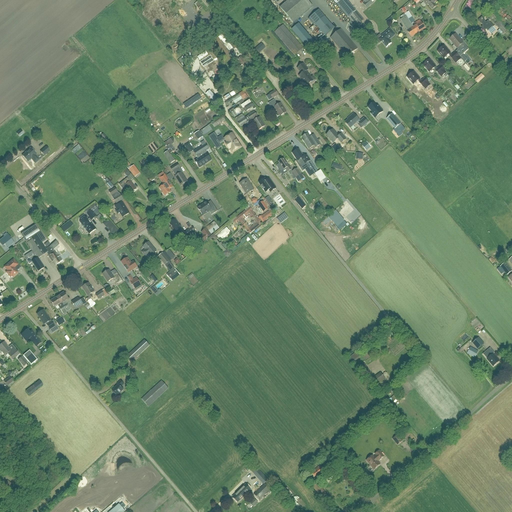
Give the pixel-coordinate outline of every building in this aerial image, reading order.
[(293,23),(313,7),(306,0),(289,0),(280,8),(293,23)] [(346,0),(340,0),(336,3),(348,17),(349,16),(358,26),(364,21),(356,11),(346,0)] [(421,0),(425,4),(426,3),(432,10),(436,6),(433,3),(436,1),(434,0),(421,0)] [(325,36),(332,30),(317,12),(310,18),(325,36)] [(411,37),(417,34),(425,29),(421,22),(421,23),(420,20),(414,24),(415,26),(413,27),(409,20),(412,18),(409,12),(401,17),(402,19),(400,19),(407,31),(411,37)] [(486,23),(484,21),(484,20),(482,18),(479,21),(483,26),(481,28),(483,29),(485,28),(488,31),(493,27),(488,21),(486,23)] [(500,30),(499,31),(502,35),(507,31),(500,21),(496,23),(500,30)] [(299,24),(292,30),(308,49),(315,43),(299,24)] [(295,55),(302,49),(283,26),(275,32),(295,55)] [(349,56),(357,49),(341,29),(330,38),(340,50),(341,49),(344,53),(345,52),(349,56)] [(395,35),(390,29),(380,37),(383,40),(381,42),(386,48),(391,44),(388,40),(395,35)] [(455,34),(449,40),(458,50),(456,52),(460,56),(459,57),(464,62),(467,60),(462,55),(466,51),(461,45),(463,43),(455,34)] [(323,47),(318,41),(313,46),(319,52),(323,47)] [(260,45),(255,49),(259,53),(265,48),(263,46),(262,47),(260,45)] [(455,64),(457,63),(460,66),(464,63),(455,53),(452,56),(450,54),(450,53),(444,46),(438,52),(444,59),(449,55),(451,57),(450,57),(455,64)] [(210,55),(199,62),(203,68),(214,61),(210,55)] [(245,65),(247,64),(241,57),(237,60),(239,61),(237,63),(240,67),(242,66),(243,67),(245,65)] [(441,77),(446,73),(441,66),(437,69),(435,67),(436,67),(430,60),(423,66),(429,73),(434,68),(436,70),(436,71),(441,77)] [(297,69),(299,71),(302,74),(299,77),(307,86),(310,83),(311,84),(315,81),(312,77),(311,78),(306,71),(308,70),(303,64),(297,69)] [(425,89),(430,85),(425,79),(421,82),(419,80),(420,79),(414,72),(407,78),(413,85),(419,81),(420,82),(420,83),(425,89)] [(481,74),(474,80),(477,84),(484,78),(481,74)] [(219,101),(210,90),(205,94),(214,105),(219,101)] [(272,99),(278,95),(275,90),(269,94),(272,99)] [(242,99),(243,100),(247,97),(243,92),(239,94),(239,96),(232,100),(235,104),(242,99)] [(200,96),(185,104),(187,108),(202,99),(200,96)] [(272,110),(275,108),(278,113),(276,114),(276,115),(277,116),(278,117),(279,115),(280,116),(286,113),(280,104),(277,105),(274,100),(268,104),(272,110)] [(373,104),(368,108),(371,111),(369,112),(374,118),(375,119),(379,115),(383,112),(378,106),(376,107),(373,104)] [(259,118),(257,119),(256,117),(257,116),(254,112),(248,116),(251,120),(252,119),(254,121),(253,122),(258,130),(264,126),(259,118)] [(350,128),(359,120),(354,114),(350,118),(345,123),(350,128)] [(392,114),(387,119),(395,129),(393,130),(399,137),(402,134),(401,133),(397,128),(400,125),(401,124),(392,114)] [(214,128),(225,121),(222,116),(211,123),(214,128)] [(240,127),(247,123),(245,118),(237,123),(240,127)] [(363,127),(368,123),(364,118),(359,123),(363,127)] [(224,125),(219,129),(219,128),(216,129),(220,134),(222,133),(223,135),(229,132),(224,125)] [(203,137),(200,133),(199,131),(194,135),(198,141),(203,137)] [(341,143),(346,139),(342,135),(338,137),(333,131),(327,136),(333,144),(338,140),(341,143)] [(215,139),(217,137),(214,132),(208,136),(214,146),(218,143),(215,139)] [(307,134),(302,137),(304,141),(303,141),(308,150),(314,146),(315,148),(320,145),(314,137),(311,139),(310,137),(310,138),(307,134)] [(233,151),(240,147),(234,138),(233,138),(231,135),(226,138),(228,141),(227,142),(233,151)] [(172,154),(175,151),(168,141),(164,143),(172,154)] [(211,160),(207,153),(206,151),(209,149),(204,142),(201,144),(202,146),(198,149),(203,156),(204,155),(209,162),(211,160)] [(371,147),(366,142),(362,146),(366,151),(371,147)] [(50,152),(46,147),(40,152),(44,156),(50,152)] [(35,164),(40,160),(36,156),(37,155),(31,148),(25,153),(26,153),(23,156),(28,162),(31,159),(35,164)] [(194,152),(197,156),(196,156),(198,159),(195,161),(199,168),(209,162),(204,155),(203,156),(198,149),(194,152)] [(298,149),(292,153),(298,161),(296,162),(302,172),(305,170),(310,177),(315,174),(318,172),(310,161),(306,155),(304,157),(298,149)] [(278,163),(279,164),(276,166),(281,172),(283,171),(286,169),(288,172),(290,175),(293,173),(296,178),(299,182),(304,179),(297,169),(292,172),(291,170),(292,170),(289,166),(289,167),(284,159),(278,163)] [(173,172),(176,177),(175,177),(181,186),(181,185),(182,186),(185,184),(185,183),(187,182),(181,173),(182,173),(179,168),(177,164),(171,169),(173,172)] [(128,170),(135,178),(140,174),(134,165),(128,170)] [(127,177),(130,174),(125,168),(122,170),(127,177)] [(165,196),(171,192),(169,190),(173,187),(169,182),(170,181),(165,174),(159,178),(163,185),(159,188),(165,196)] [(131,193),(136,189),(127,178),(120,184),(124,191),(128,188),(131,193)] [(247,195),(254,190),(247,179),(240,184),(247,195)] [(276,189),(271,183),(269,179),(266,181),(264,179),(259,183),(266,193),(269,191),(271,193),(276,189)] [(124,200),(120,194),(118,192),(115,188),(109,192),(113,198),(117,204),(124,200)] [(119,204),(115,206),(117,210),(116,211),(118,214),(120,213),(123,218),(129,214),(124,205),(121,202),(119,204)] [(263,202),(259,205),(263,212),(268,209),(263,202)] [(206,203),(198,209),(202,216),(209,212),(211,215),(217,211),(213,206),(210,208),(206,203)] [(97,216),(94,212),(98,209),(97,207),(95,204),(86,211),(88,213),(87,214),(91,220),(97,216)] [(246,212),(237,219),(249,234),(261,225),(261,224),(274,215),(271,210),(262,217),(262,216),(258,219),(248,206),(244,209),(246,212)] [(285,213),(277,219),(280,224),(288,218),(285,213)] [(336,213),(329,218),(337,227),(343,222),(336,213)] [(89,234),(96,229),(86,216),(80,222),(89,234)] [(183,232),(175,220),(170,224),(171,226),(171,227),(172,228),(170,229),(172,231),(173,231),(177,236),(180,234),(182,236),(184,236),(185,235),(187,237),(195,232),(192,228),(184,233),(183,232)] [(71,221),(61,229),(63,233),(74,225),(71,221)] [(343,222),(337,227),(339,230),(346,225),(343,222)] [(54,252),(52,248),(54,247),(52,245),(50,246),(46,249),(41,243),(46,240),(36,225),(21,234),(25,241),(27,243),(31,250),(33,253),(35,256),(33,258),(32,256),(26,260),(29,264),(32,262),(38,272),(40,270),(44,268),(38,259),(46,254),(46,253),(48,256),(54,252)] [(221,240),(229,231),(225,227),(217,236),(221,240)] [(204,235),(201,238),(204,242),(211,236),(206,229),(202,232),(204,235)] [(0,240),(0,243),(2,246),(5,243),(8,247),(13,243),(10,239),(11,239),(7,235),(0,240)] [(148,255),(150,257),(156,252),(149,243),(147,244),(146,243),(143,245),(143,246),(144,247),(143,247),(146,250),(143,253),(146,257),(148,255)] [(56,265),(62,260),(59,256),(58,257),(54,252),(48,256),(52,262),(53,261),(56,265)] [(158,257),(165,266),(169,262),(163,254),(158,257)] [(21,255),(18,257),(24,267),(28,265),(21,255)] [(137,268),(137,267),(133,262),(131,263),(128,258),(121,262),(125,267),(124,268),(128,273),(137,268)] [(10,278),(13,275),(14,276),(18,273),(13,267),(17,264),(13,259),(4,267),(7,271),(5,272),(10,278)] [(174,268),(169,262),(165,266),(170,272),(174,268)] [(507,276),(511,271),(505,263),(500,267),(502,270),(507,276)] [(179,275),(174,269),(166,276),(171,281),(179,275)] [(116,284),(121,280),(117,274),(113,277),(109,270),(103,274),(108,282),(113,279),(116,284)] [(5,283),(10,278),(7,274),(1,279),(5,283)] [(135,291),(141,287),(138,283),(139,283),(136,278),(130,282),(135,291)] [(163,282),(156,287),(159,290),(166,286),(163,282)] [(91,294),(94,292),(88,284),(82,287),(88,296),(90,299),(93,297),(91,294)] [(95,295),(99,300),(105,296),(106,297),(108,295),(104,290),(102,291),(95,295)] [(64,301),(68,299),(63,292),(57,296),(61,303),(65,309),(66,312),(70,310),(66,303),(66,304),(64,301)] [(61,303),(57,296),(50,301),(54,307),(59,305),(61,307),(59,308),(61,312),(65,309),(61,303)] [(81,302),(78,298),(71,302),(74,306),(75,308),(82,304),(81,302)] [(110,317),(119,311),(115,304),(106,310),(110,317)] [(50,330),(55,327),(48,317),(44,310),(37,314),(43,325),(45,323),(50,330)] [(27,330),(21,335),(26,342),(29,339),(36,347),(41,343),(31,331),(29,333),(27,330)] [(477,349),(483,344),(478,338),(472,343),(477,349)] [(132,362),(149,346),(144,340),(126,356),(132,362)] [(9,347),(8,348),(6,346),(7,345),(5,342),(0,345),(0,351),(1,353),(2,352),(5,356),(7,354),(12,360),(19,354),(15,350),(11,353),(10,351),(11,350),(9,347)] [(478,352),(470,348),(467,354),(475,358),(478,352)] [(493,366),(499,362),(493,354),(494,353),(490,348),(483,354),(487,359),(493,366)] [(23,367),(27,364),(22,357),(18,360),(23,367)] [(365,377),(370,373),(364,364),(359,368),(365,377)] [(376,388),(386,381),(380,373),(370,380),(376,388)] [(10,377),(3,382),(7,387),(13,382),(10,377)] [(28,396),(43,385),(39,381),(25,392),(28,396)] [(148,407),(168,389),(162,381),(142,400),(148,407)] [(120,387),(123,385),(121,382),(118,385),(112,391),(117,396),(123,390),(120,387)] [(397,436),(393,440),(397,445),(401,442),(397,436)] [(379,460),(383,457),(379,451),(375,454),(376,456),(374,458),(372,456),(366,461),(374,470),(380,465),(377,461),(379,460)] [(321,475),(325,472),(319,466),(310,473),(317,481),(322,477),(321,475)] [(7,482),(1,488),(6,493),(12,488),(7,482)] [(326,495),(315,482),(311,486),(322,498),(326,495)] [(259,500),(270,490),(265,484),(254,495),(259,500)] [(237,502),(250,489),(246,485),(233,497),(237,502)] [(287,488),(282,492),(288,500),(293,495),(287,488)] [(258,503),(254,499),(250,503),(253,507),(258,503)]
